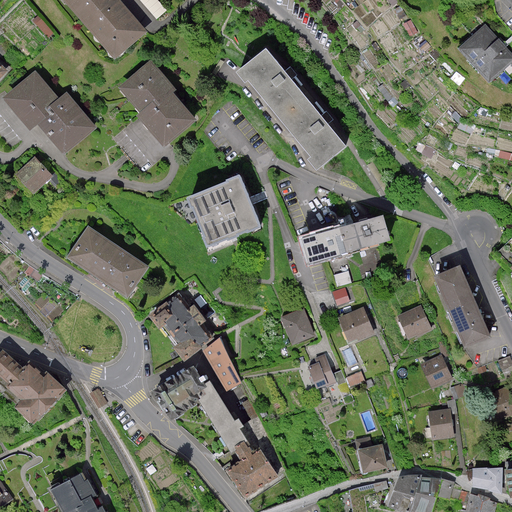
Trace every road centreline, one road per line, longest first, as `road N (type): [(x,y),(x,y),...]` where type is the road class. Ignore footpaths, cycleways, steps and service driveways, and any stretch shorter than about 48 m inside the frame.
road 1 (residential): [(462,232),(285,12)]
road 2 (tertiary): [(0,225),(128,320),(133,359),(117,378)]
road 3 (residential): [(462,232),(262,161)]
road 4 (tertiary): [(244,511),(117,378)]
road 5 (tertiary): [(117,378),(0,339)]
